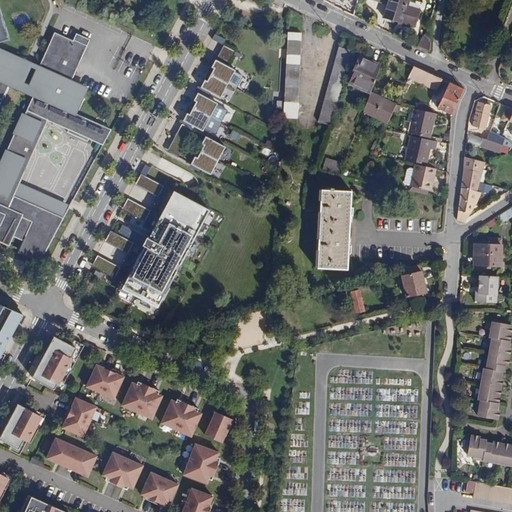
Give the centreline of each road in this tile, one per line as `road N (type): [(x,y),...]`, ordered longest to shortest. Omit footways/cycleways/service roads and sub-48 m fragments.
road 1 (residential): [(211,0),(48,306)]
road 2 (residential): [(48,306),(233,378),(251,413),(244,511)]
road 3 (residential): [(475,83),(462,113),(450,237)]
road 4 (residential): [(434,64),(296,0)]
road 5 (residential): [(451,242),(367,236),(368,200)]
